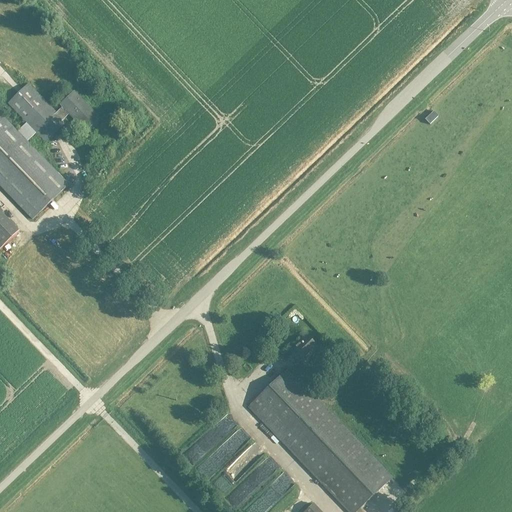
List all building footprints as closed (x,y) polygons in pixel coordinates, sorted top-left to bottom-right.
[(63,120),(57,114),(29,85),(24,89),(8,105),(26,124),(21,128),(17,132),(0,114),(0,186),(32,220),(68,185),(27,142),(36,134),(45,143),(66,123),(63,120)] [(57,114),(63,120),(69,114),(84,130),(97,117),(74,93),(61,106),(63,108),(57,114)] [(430,125),(438,117),(434,112),(425,121),(430,125)] [(88,161),(97,152),(92,147),(84,156),(88,161)] [(0,250),(19,232),(0,212),(0,250)] [(299,362),(289,371),(298,380),(308,371),(302,364),(318,349),(306,337),(290,352),(299,362)] [(357,511),(392,479),(298,380),(289,371),(289,370),(250,407),(349,511),(357,511)] [(204,477),(224,456),(215,447),(195,469),(204,477)] [(315,511),(307,503),(297,511),(315,511)]
